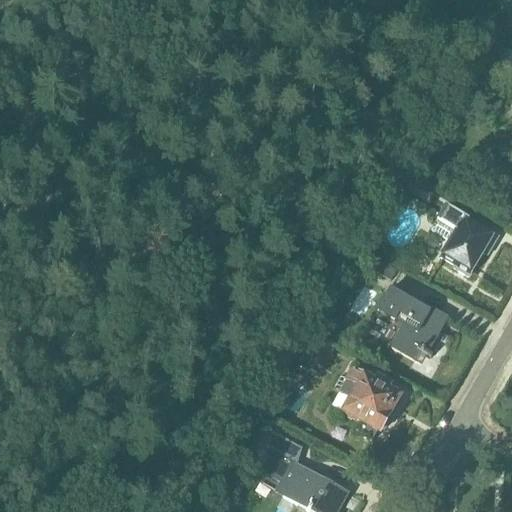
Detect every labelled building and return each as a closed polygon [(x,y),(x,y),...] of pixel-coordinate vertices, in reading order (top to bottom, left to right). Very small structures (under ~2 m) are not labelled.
[(493,38),(478,64),(490,70),(505,45),(493,38)] [(445,208),(437,222),(431,232),(450,243),(441,257),(455,265),(454,267),(469,276),(471,274),(470,274),(482,253),(484,255),(495,237),(445,208)] [(369,271),(390,283),(396,272),(375,260),(369,271)] [(436,331),(444,317),(429,309),(428,311),(418,305),(417,306),(390,291),(377,313),(394,323),(398,316),(407,321),(391,349),(415,362),(420,353),(427,356),(440,333),(436,331)] [(322,370),(334,351),(317,341),(305,360),(322,370)] [(346,381),(338,395),(349,401),(342,413),(361,424),(356,434),(371,443),(377,433),(378,434),(380,432),(384,430),(389,423),(388,418),(399,397),(387,391),(390,385),(377,378),(374,383),(363,376),(362,377),(351,371),(346,381)] [(268,432),(259,448),(270,455),(260,473),(280,484),(282,480),(283,480),(290,484),(282,498),(307,511),(337,511),(347,495),(296,467),(285,461),(293,446),(268,432)]
